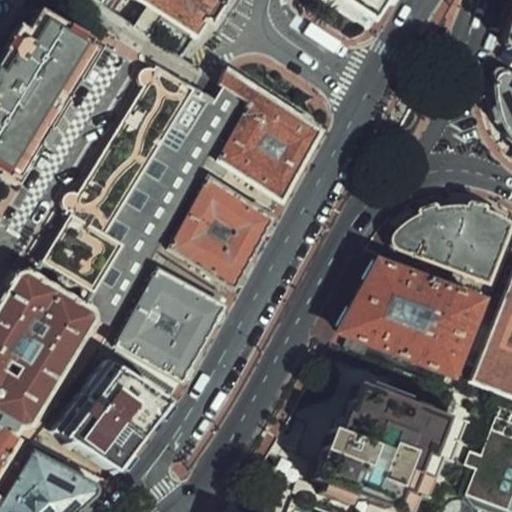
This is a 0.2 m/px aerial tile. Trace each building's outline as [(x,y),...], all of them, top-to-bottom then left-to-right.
[(136,0),(203,42),(207,25),(213,29),(232,0),(136,0)] [(391,0),(326,0),(371,31),(391,0)] [(511,7),(502,43),(511,49),(511,7)] [(118,54),(43,9),(32,27),(21,21),(0,56),(0,177),(32,196),(118,54)] [(232,71),(221,88),(252,105),(216,166),(284,207),(319,152),(329,127),(326,105),(265,60),(242,62),(232,71)] [(67,190),(62,201),(66,213),(41,263),(25,269),(14,273),(0,298),(0,484),(22,444),(38,431),(93,341),(106,320),(93,308),(96,303),(127,246),(112,238),(194,92),(145,67),(80,186),(67,190)] [(511,79),(507,76),(489,77),(491,113),(501,139),(511,154),(511,79)] [(221,88),(214,102),(194,92),(112,238),(127,246),(96,303),(93,308),(106,320),(93,341),(108,351),(154,273),(169,253),(209,178),(216,166),(252,105),(221,88)] [(279,219),(209,178),(169,253),(234,292),(279,219)] [(410,225),(397,245),(489,281),(511,222),(511,217),(494,214),(457,209),(430,217),(410,225)] [(372,245),(336,334),(447,379),(484,290),(372,245)] [(511,258),(473,385),(511,397),(511,258)] [(223,314),(154,273),(108,351),(177,391),(223,314)] [(107,360),(55,433),(124,481),(176,408),(107,360)] [(308,482),(394,511),(413,511),(451,421),(349,383),(308,482)] [(511,511),(511,441),(496,436),(470,511),(473,511),(511,511)] [(34,463),(0,510),(0,511),(74,511),(95,492),(34,463)]
